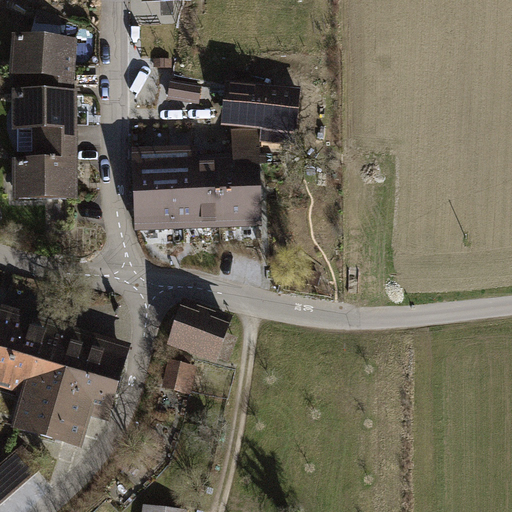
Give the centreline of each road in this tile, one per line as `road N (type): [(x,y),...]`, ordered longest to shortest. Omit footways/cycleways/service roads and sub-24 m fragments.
road 1 (tertiary): [(139,283),(345,319),(511,305)]
road 2 (residential): [(113,0),(118,218),(139,283)]
road 3 (residential): [(139,283),(147,317),(134,396),(109,443),(40,511)]
road 4 (tertiary): [(0,252),(53,271),(139,283)]
